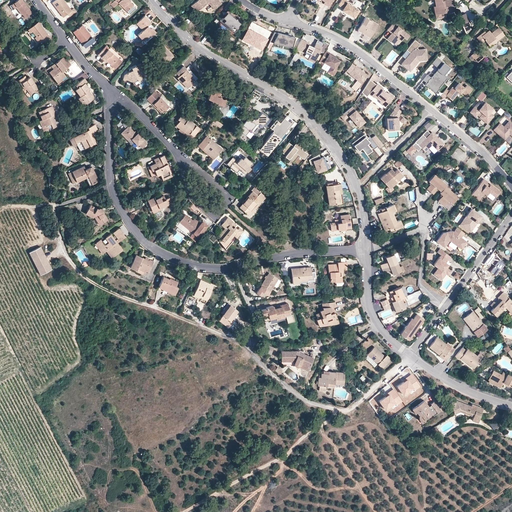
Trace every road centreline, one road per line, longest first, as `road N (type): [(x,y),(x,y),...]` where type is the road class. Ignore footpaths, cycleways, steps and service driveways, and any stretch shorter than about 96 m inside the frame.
road 1 (residential): [(367,249),(203,267),(148,245),(110,187),(109,109),(116,94)]
road 2 (residential): [(367,249),(358,187),(320,127),(196,45),(151,0)]
road 3 (residential): [(286,21),(360,53),(511,184)]
road 4 (track): [(54,205),(60,241),(89,280),(224,335)]
road 5 (track): [(186,511),(286,454),(335,410)]
road 6 (residential): [(180,156),(189,193),(212,214),(228,197),(192,163)]
road 7 (residential): [(410,355),(368,304),(367,249)]
